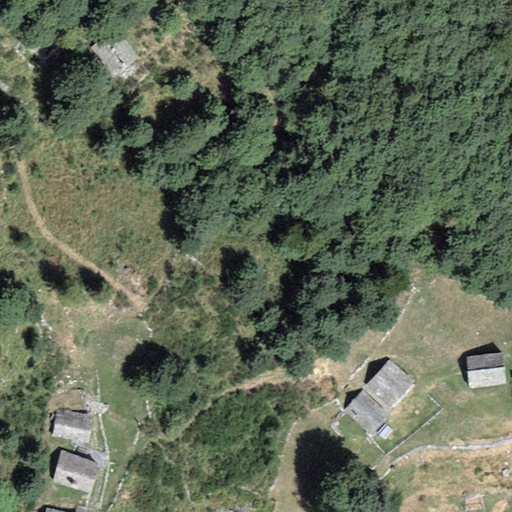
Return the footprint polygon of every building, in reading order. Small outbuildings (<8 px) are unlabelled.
[(62,42),(33,22),(18,43),(46,64),(62,42)] [(140,61),(118,26),(90,44),(112,78),(140,61)] [(502,353),(466,357),(469,388),(505,384),(502,353)] [(414,381),(389,359),(366,385),(390,407),(414,381)] [(388,414),(362,389),(341,410),(367,435),(388,414)] [(92,418),(57,411),(51,438),(86,445),(92,418)] [(96,463),(60,453),(52,482),(88,492),(96,463)]
